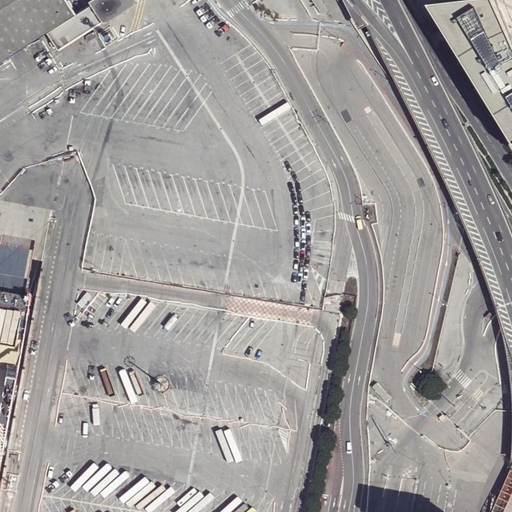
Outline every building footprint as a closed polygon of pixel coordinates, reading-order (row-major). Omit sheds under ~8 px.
[(0,0),(0,62),(16,52),(41,36),(17,0),(0,0)] [(17,0),(41,36),(46,33),(76,14),(67,0),(17,0)] [(76,14),(46,33),(57,50),(102,21),(104,24),(129,8),(124,1),(125,0),(91,0),(89,1),(91,4),(76,14)] [(137,0),(125,0),(124,1),(129,8),(138,2),(137,0)] [(483,82),(511,128),(511,39),(496,0),(475,0),(436,3),(483,82)] [(503,511),(511,492),(511,465),(490,511),(503,511)]
